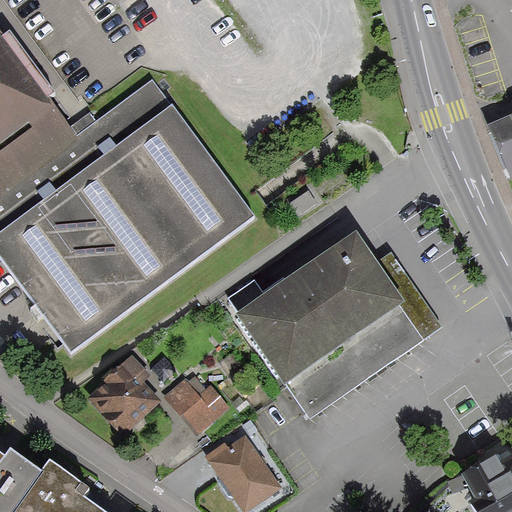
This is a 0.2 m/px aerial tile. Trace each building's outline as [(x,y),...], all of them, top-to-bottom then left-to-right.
[(0,200),(82,139),(0,30),(0,200)] [(82,139),(0,200),(0,254),(73,353),(256,217),(157,84),(82,139)] [(511,122),(493,131),(511,173),(511,122)] [(366,230),(244,315),(328,431),(453,346),(366,230)] [(121,359),(83,399),(121,435),(158,395),(121,359)] [(208,377),(171,398),(194,438),(231,418),(208,377)] [(247,432),(204,459),(236,511),(241,511),(282,487),(247,432)] [(0,511),(9,511),(34,475),(1,452),(0,453),(0,511)] [(511,456),(455,491),(467,511),(510,511),(511,511),(511,456)] [(42,465),(34,475),(9,511),(90,511),(67,495),(73,487),(42,465)]
